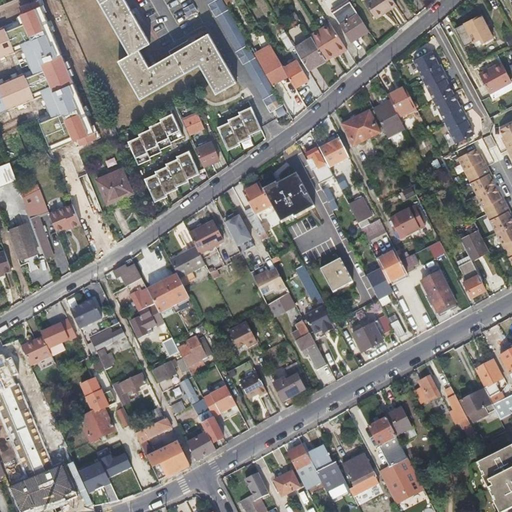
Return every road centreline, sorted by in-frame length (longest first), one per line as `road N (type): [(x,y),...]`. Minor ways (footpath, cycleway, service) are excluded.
road 1 (residential): [(450,0),(253,160),(127,250),(0,323)]
road 2 (residential): [(511,300),(205,474)]
road 3 (unknown): [(127,250),(100,214),(28,28)]
